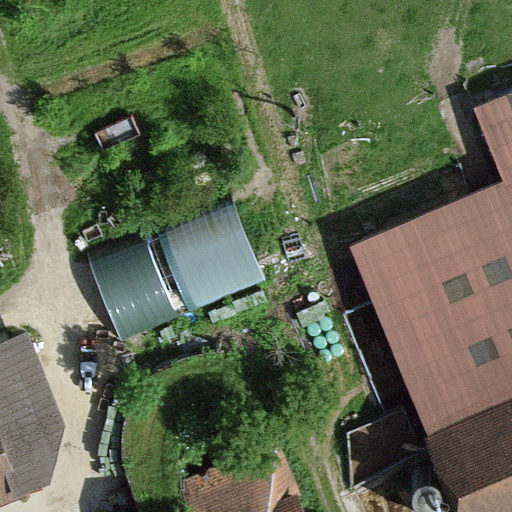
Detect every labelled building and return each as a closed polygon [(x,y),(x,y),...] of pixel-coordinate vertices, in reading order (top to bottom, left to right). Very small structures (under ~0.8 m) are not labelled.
[(511,511),(511,80),(474,97),(503,165),(349,232),(463,511),(511,511)] [(128,323),(274,268),(243,186),(97,241),(128,323)] [(0,497),(26,486),(24,481),(51,470),(66,413),(25,317),(0,326),(0,497)] [(388,413),(352,422),(362,462),(398,453),(388,413)] [(311,511),(277,432),(188,468),(200,496),(157,511),(311,511)]
